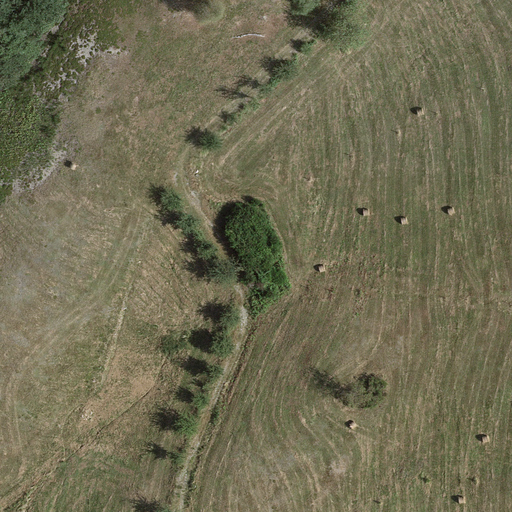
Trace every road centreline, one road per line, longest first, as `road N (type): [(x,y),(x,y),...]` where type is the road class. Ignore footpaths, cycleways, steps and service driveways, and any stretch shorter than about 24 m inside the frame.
road 1 (track): [(176,511),(237,344),(240,309),(235,283),(176,167)]
road 2 (track): [(176,167),(348,0)]
